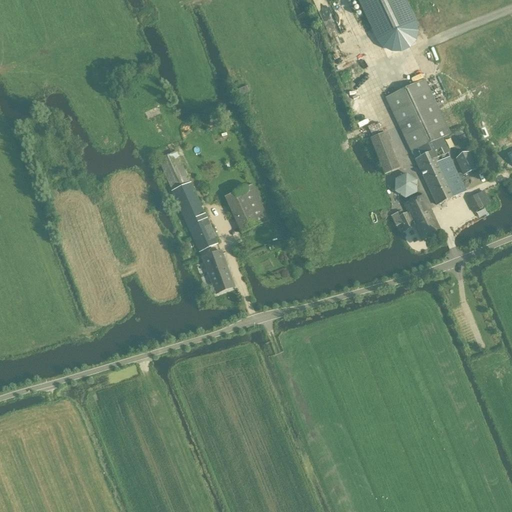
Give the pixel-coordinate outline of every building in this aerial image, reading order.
[(403,0),(359,0),(371,24),(378,40),(379,41),(384,47),(392,51),(401,51),(409,48),(414,41),(414,24),(414,23),(403,0)] [(424,80),(386,98),(411,153),(412,154),(416,161),(425,182),(432,197),(436,206),(465,192),(450,158),(440,163),(438,159),(449,154),(442,139),(450,135),(424,80)] [(243,82),(237,85),(240,92),(247,89),(243,82)] [(158,161),(172,192),(171,192),(199,254),(218,244),(191,183),(190,184),(176,152),(158,161)] [(478,170),(470,153),(456,160),(463,176),(478,170)] [(417,181),(407,174),(395,180),(394,193),(405,200),(417,194),(417,181)] [(241,234),(269,222),(252,185),(225,198),(241,234)] [(478,195),(467,200),(474,212),(474,213),(485,207),(484,205),(489,203),(487,200),(483,192),(478,195)] [(401,212),(391,217),(393,220),(396,227),(402,224),(405,232),(415,227),(422,242),(441,232),(424,196),(404,205),(407,214),(408,214),(407,215),(406,214),(403,216),(402,215),(401,212)] [(221,252),(203,259),(216,295),(234,288),(221,252)]
